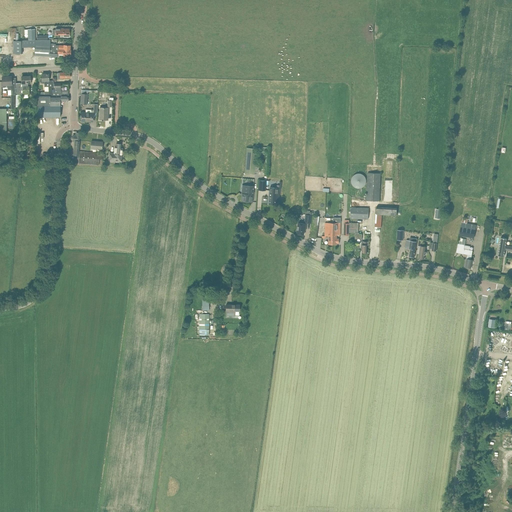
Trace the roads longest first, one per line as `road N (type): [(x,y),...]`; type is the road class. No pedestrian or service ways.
road 1 (tertiary): [(487,283),(317,252),(198,185),(147,139),(73,126)]
road 2 (tertiary): [(452,511),(487,283)]
road 3 (tertiary): [(0,309),(30,300),(46,280),(58,138),(73,126)]
